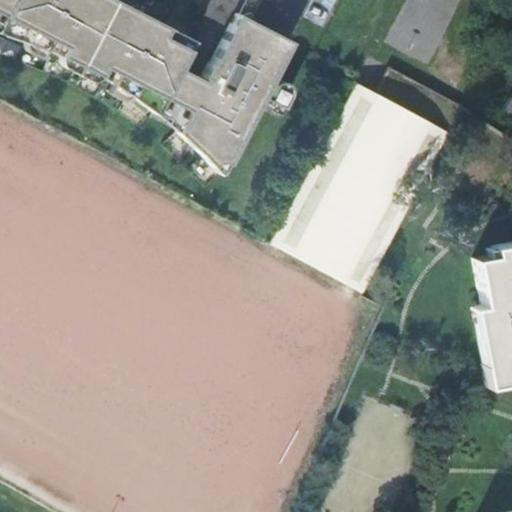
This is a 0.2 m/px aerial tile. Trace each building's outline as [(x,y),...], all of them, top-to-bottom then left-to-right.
[(0,0),(0,15),(1,16),(0,16),(0,32),(1,33),(7,35),(14,37),(22,40),(29,43),(36,46),(43,48),(49,52),(58,55),(65,59),(73,63),(83,68),(92,73),(102,78),(112,85),(121,90),(128,95),(134,100),(142,105),(147,109),(152,113),(160,96),(167,101),(185,109),(174,130),(177,133),(179,136),(183,139),(186,142),(189,144),(192,147),(194,150),(198,153),(200,156),(203,159),(205,160),(206,162),(208,164),(209,166),(214,161),(220,160),(225,163),(255,104),(259,97),(280,107),(286,95),(286,93),(287,91),(288,89),(287,87),(286,85),(285,83),(283,81),(281,81),(279,81),(277,81),(274,82),(273,83),(272,84),(267,82),(288,41),(245,19),(234,14),(229,23),(209,63),(207,63),(200,77),(201,77),(200,80),(175,68),(189,39),(112,0),(0,0)] [(234,14),(242,17),(248,4),(250,0),(241,0),(234,14)] [(353,82),(267,244),(361,295),(430,165),(447,132),(353,82)] [(160,96),(152,113),(174,130),(185,109),(167,101),(160,96)] [(259,97),(255,104),(276,114),(280,107),(259,97)] [(214,161),(209,166),(218,175),(225,163),(220,160),(214,161)] [(511,511),(511,243),(501,246),(502,253),(481,258),(490,304),(478,306),(493,385),(511,381),(511,511)]
